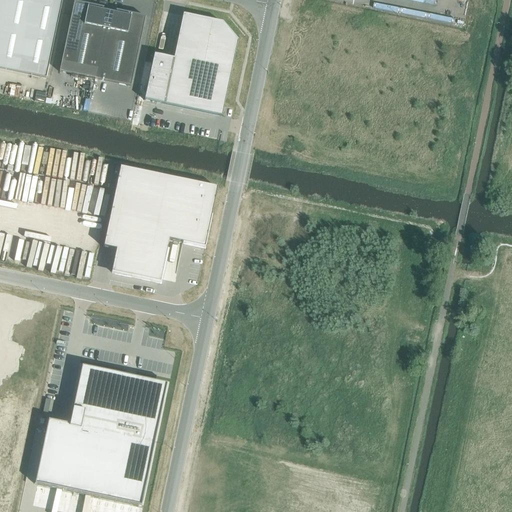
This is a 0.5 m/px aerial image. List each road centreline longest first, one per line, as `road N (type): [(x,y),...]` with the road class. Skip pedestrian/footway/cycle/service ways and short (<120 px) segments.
road 1 (unclassified): [(273,5),(207,318)]
road 2 (unclassified): [(0,275),(207,318)]
road 3 (unclassified): [(207,318),(166,511)]
